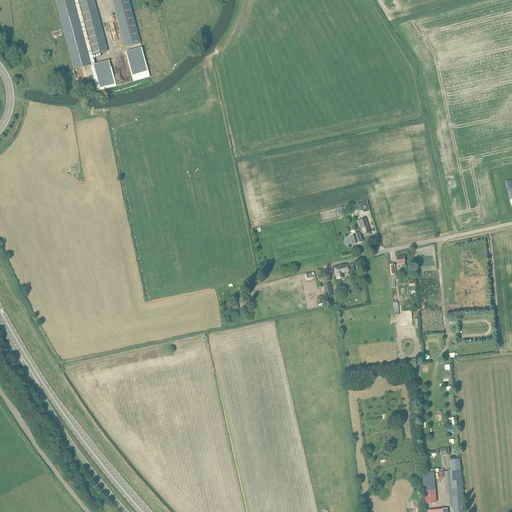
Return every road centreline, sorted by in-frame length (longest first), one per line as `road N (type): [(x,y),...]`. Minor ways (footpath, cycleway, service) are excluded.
road 1 (primary): [(142,511),(24,352)]
road 2 (primary): [(24,352),(66,434),(125,511)]
road 3 (unclassified): [(327,266),(511,223)]
road 4 (unclassified): [(87,511),(0,388)]
